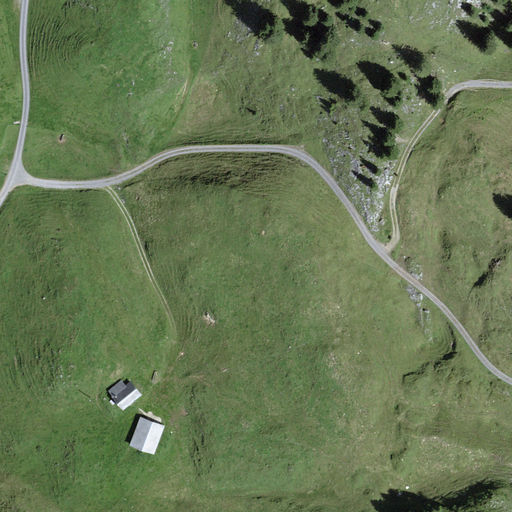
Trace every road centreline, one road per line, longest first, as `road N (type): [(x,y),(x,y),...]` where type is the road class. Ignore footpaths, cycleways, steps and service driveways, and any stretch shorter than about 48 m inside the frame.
road 1 (track): [(0,199),(13,177),(105,183),(170,153),(288,150),(328,179),(381,253),(511,383)]
road 2 (track): [(105,183),(173,325),(169,414)]
road 3 (track): [(511,86),(467,86),(443,101),(402,164),(396,225),(381,253)]
road 4 (track): [(25,0),(26,98),(13,177)]
